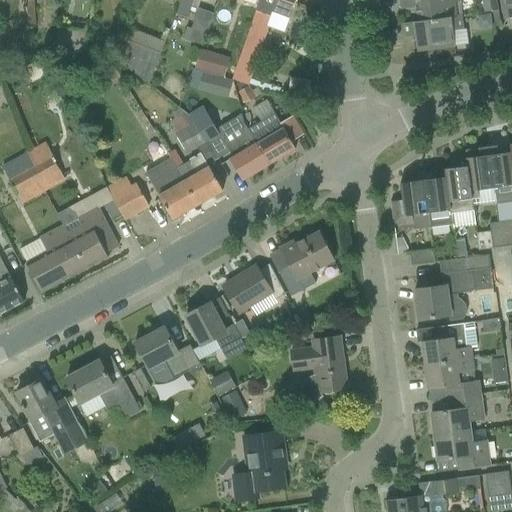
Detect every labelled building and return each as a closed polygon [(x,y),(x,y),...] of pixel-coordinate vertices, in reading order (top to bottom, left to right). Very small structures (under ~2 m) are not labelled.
[(295,0),(276,0),(272,13),(289,19),(295,0)] [(418,21),(461,15),(458,0),(400,0),(402,10),(416,8),(418,21)] [(496,0),(482,0),(484,13),(498,10),(496,0)] [(511,0),(500,0),(505,19),(511,18),(511,0)] [(192,29),(207,34),(214,14),(199,8),(192,29)] [(256,11),(241,56),(233,80),(248,86),(272,17),(256,11)] [(491,14),(477,16),(479,29),(492,27),(491,14)] [(417,51),(455,46),(454,30),(462,28),(461,15),(418,21),(418,22),(413,22),(413,23),(404,24),(406,37),(415,36),(417,51)] [(165,28),(160,40),(165,42),(170,30),(165,28)] [(26,29),(17,30),(13,36),(14,43),(27,42),(26,29)] [(87,32),(58,30),(57,58),(83,54),(87,32)] [(110,34),(103,53),(117,58),(125,40),(110,34)] [(125,40),(117,58),(117,60),(149,84),(161,53),(125,39),(125,40)] [(102,77),(114,69),(105,54),(93,61),(102,77)] [(228,65),(198,57),(195,71),(224,79),(228,65)] [(99,83),(86,66),(75,74),(88,91),(99,83)] [(6,72),(9,82),(28,77),(25,67),(6,72)] [(198,91),(208,94),(213,76),(202,73),(198,91)] [(246,104),(255,98),(248,87),(239,92),(246,104)] [(204,108),(190,116),(202,131),(208,141),(209,141),(220,135),(216,129),(208,116),(204,108)] [(183,115),(171,121),(178,133),(176,135),(187,154),(197,148),(208,141),(202,131),(190,116),(185,113),(183,115)] [(231,160),(243,180),(269,165),(257,144),(249,129),(246,125),(244,122),(242,114),(220,127),(224,133),(223,142),(227,150),(229,153),(233,158),(231,160)] [(269,165),(296,149),(275,114),(249,129),(257,144),(269,165)] [(25,154),(24,155),(31,169),(40,184),(61,172),(60,171),(55,163),(56,162),(50,150),(46,143),(30,151),(25,154)] [(510,194),(511,193),(511,152),(511,145),(510,145),(511,152),(498,154),(497,146),(488,148),(494,188),(510,187),(510,194)] [(467,159),(471,191),(478,190),(494,188),(488,148),(466,151),(467,159)] [(201,154),(190,160),(177,168),(176,168),(198,205),(223,191),(209,167),(209,168),(201,154)] [(157,166),(146,172),(152,182),(160,196),(159,197),(172,220),(198,205),(176,168),(177,168),(171,158),(157,166)] [(452,214),(473,211),(471,191),(467,159),(457,160),(458,168),(444,170),(445,178),(446,178),(451,210),(451,214),(452,214)] [(13,179),(10,181),(18,195),(18,196),(40,184),(31,169),(13,179)] [(452,214),(451,214),(451,210),(446,178),(445,178),(433,179),(432,171),(423,173),(428,217),(430,229),(453,225),(452,214)] [(402,201),(391,202),(394,226),(413,223),(412,219),(428,217),(423,173),(413,174),(414,182),(400,184),(402,201)] [(107,188),(124,219),(149,206),(137,184),(132,187),(126,177),(107,188)] [(57,215),(64,226),(86,269),(108,257),(106,253),(119,247),(98,208),(79,218),(76,212),(68,208),(57,215)] [(506,247),(511,245),(511,220),(502,222),(506,247)] [(478,251),(506,247),(502,222),(490,223),(491,231),(476,233),(478,251)] [(27,264),(42,292),(86,269),(64,226),(40,239),(48,253),(27,264)] [(293,241),(281,248),(291,267),(279,273),(292,297),(316,284),(311,273),(334,261),(319,232),(295,245),(293,241)] [(403,238),(396,239),(397,244),(397,245),(398,254),(399,254),(399,255),(404,254),(404,253),(406,253),(408,248),(403,238)] [(455,242),(458,260),(465,259),(467,258),(465,241),(455,242)] [(412,266),(435,263),(433,250),(410,253),(412,266)] [(489,256),(467,258),(465,259),(466,271),(472,270),(490,268),(489,256)] [(0,314),(24,302),(11,277),(10,277),(4,265),(0,257),(0,314)] [(441,274),(466,271),(465,259),(458,260),(439,262),(441,274)] [(285,294),(270,264),(259,271),(256,266),(239,277),(240,279),(224,288),(239,313),(272,293),(275,300),(285,294)] [(458,293),(475,291),(472,270),(466,271),(441,274),(443,286),(415,290),(419,320),(449,316),(450,321),(463,320),(467,312),(466,304),(461,299),(458,299),(458,293)] [(224,330),(210,303),(186,316),(202,346),(215,339),(226,360),(246,349),(234,325),(224,330)] [(315,325),(312,314),(300,318),(304,330),(315,325)] [(422,342),(425,365),(473,359),(471,348),(477,347),(474,323),(438,327),(439,339),(422,342)] [(165,327),(135,343),(149,368),(147,369),(158,388),(174,379),(200,364),(198,361),(192,351),(190,345),(178,351),(165,327)] [(238,333),(241,338),(251,337),(247,329),(238,333)] [(297,395),(297,404),(300,410),(322,396),(321,393),(347,389),(339,337),(313,341),(313,348),(291,351),(294,371),(313,368),(314,375),(306,380),(300,386),(297,395)] [(504,358),(491,360),(492,370),(505,368),(504,358)] [(480,394),(478,381),(476,381),(473,359),(425,365),(428,389),(448,386),(449,398),(480,394)] [(124,419),(140,411),(123,378),(112,383),(100,361),(99,362),(100,363),(86,371),(85,369),(66,379),(80,404),(99,394),(108,412),(118,407),(124,419)] [(227,373),(211,381),(219,395),(235,387),(227,373)] [(42,380),(30,386),(28,383),(18,388),(20,391),(17,393),(23,405),(21,406),(23,410),(26,409),(27,412),(32,421),(45,414),(66,453),(88,442),(65,399),(55,405),(42,380)] [(431,413),(434,436),(471,432),(469,420),(484,418),(480,394),(449,398),(451,411),(431,413)] [(241,403),(229,409),(234,420),(246,415),(241,403)] [(23,429),(10,435),(20,456),(22,455),(27,465),(30,464),(39,459),(43,457),(38,446),(33,449),(23,429)] [(285,462),(281,432),(242,436),(247,473),(231,475),(235,501),(259,497),(258,491),(285,488),(281,462),(285,462)] [(472,442),(471,432),(434,436),(438,461),(458,458),(459,470),(490,466),(486,440),(472,442)] [(169,445),(156,444),(156,460),(169,461),(169,445)] [(155,487),(171,484),(168,467),(152,470),(155,487)] [(485,475),(487,487),(510,484),(508,472),(485,475)] [(465,478),(467,491),(481,489),(479,476),(465,478)] [(429,511),(428,507),(435,495),(459,492),(457,479),(419,484),(420,496),(386,500),(387,511),(429,511)] [(487,487),(489,500),(511,496),(510,484),(487,487)] [(108,493),(103,486),(91,494),(96,501),(108,493)] [(6,489),(0,494),(0,497),(14,511),(30,511),(26,508),(18,499),(16,501),(6,489)] [(492,511),(511,509),(511,498),(511,496),(489,500),(490,511),(492,511)]
